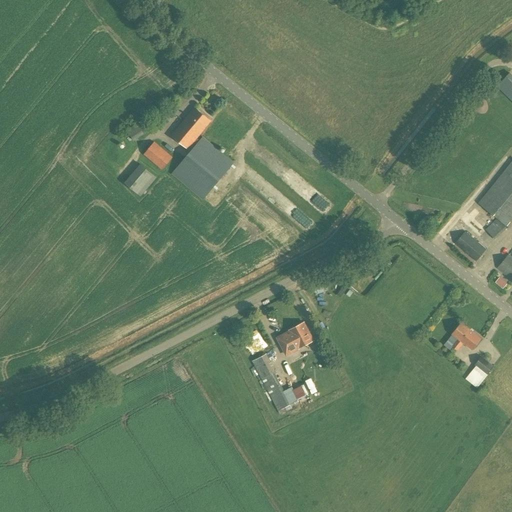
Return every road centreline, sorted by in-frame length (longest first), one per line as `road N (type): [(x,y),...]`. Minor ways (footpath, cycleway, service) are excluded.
road 1 (unclassified): [(0,417),(102,381),(354,252),(397,220)]
road 2 (tertiary): [(397,220),(138,0)]
road 3 (tertiary): [(511,312),(397,220)]
